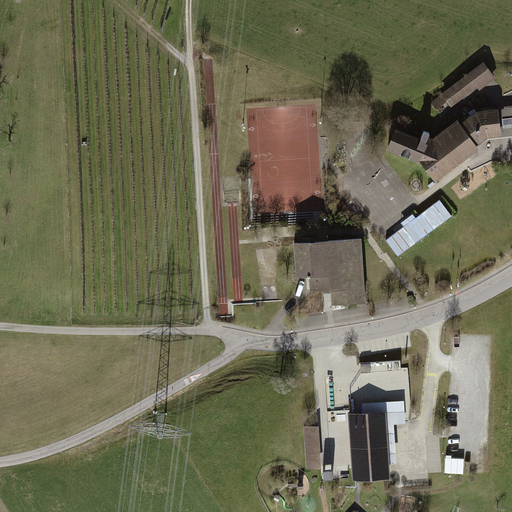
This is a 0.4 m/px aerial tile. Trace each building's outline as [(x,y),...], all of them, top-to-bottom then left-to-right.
[(477,68),(464,78),(472,88),(474,91),(487,81),(477,68)] [(458,83),(465,93),(472,88),(464,78),(458,83)] [(446,108),(465,93),(458,83),(438,98),(442,103),(446,108)] [(430,112),(442,103),(438,98),(426,107),(430,112)] [(511,107),(497,109),(500,133),(487,135),(475,144),(477,147),(488,138),(511,135),(511,107)] [(396,129),(388,147),(416,159),(419,157),(435,178),(477,147),(475,144),(487,135),(500,133),(497,109),(477,112),(460,125),(458,121),(432,140),(427,138),(429,133),(424,131),(420,139),(396,129)] [(440,199),(386,240),(398,256),(452,215),(440,199)] [(295,243),(297,274),(308,273),(308,275),(310,275),(311,288),(331,287),(332,302),(365,300),(361,238),(313,241),(313,242),(295,243)] [(360,364),(361,373),(371,372),(370,363),(360,364)] [(395,399),(411,397),(410,371),(388,372),(389,390),(394,390),(395,399)] [(362,403),(363,413),(383,411),(387,462),(397,462),(394,422),(405,422),(404,400),(362,403)] [(363,413),(351,413),(355,477),(387,475),(387,462),(383,411),(363,413)] [(316,426),(305,427),(307,468),(319,467),(316,426)] [(463,473),(464,458),(446,457),(445,472),(463,473)] [(323,477),(346,476),(346,467),(323,468),(323,477)]
